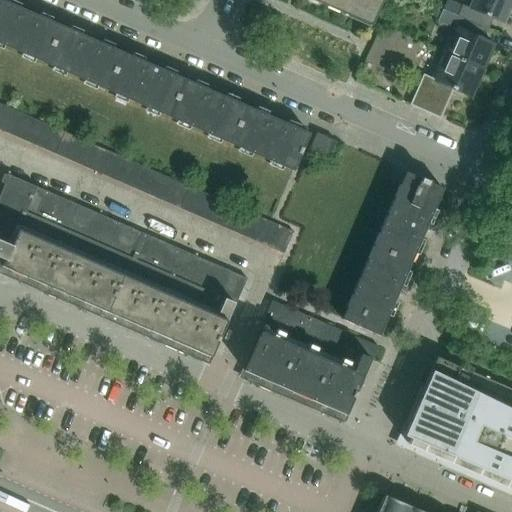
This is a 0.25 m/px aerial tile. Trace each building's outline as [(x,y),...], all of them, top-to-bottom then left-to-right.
[(0,0),(0,44),(44,63),(60,26),(0,0)] [(314,0),(335,9),(339,0),(314,0)] [(339,0),(335,9),(371,25),(381,0),(339,0)] [(464,6),(459,16),(459,17),(486,29),(491,18),(503,23),(511,2),(511,0),(473,0),(470,9),(464,6)] [(481,40),(486,29),(459,17),(459,16),(445,9),(440,20),(454,27),(458,28),(446,54),(482,70),(493,45),(481,40)] [(106,90),(122,53),(60,26),(44,63),(106,90)] [(168,117),(184,80),(122,53),(106,90),(168,117)] [(470,97),(482,70),(446,54),(434,80),(424,75),(409,105),(439,118),(453,90),(470,97)] [(230,144),(246,106),(184,80),(168,117),(230,144)] [(0,130),(2,132),(12,110),(1,105),(0,108),(0,130)] [(292,171),(308,134),(246,106),(230,144),(292,171)] [(13,136),(22,114),(12,110),(2,132),(13,136)] [(23,141),(32,119),(22,114),(13,136),(23,141)] [(33,145),(43,123),(32,119),(23,141),(33,145)] [(44,150),(53,128),(43,123),(33,145),(44,150)] [(54,154),(64,132),(53,128),(44,150),(54,154)] [(65,159),(74,137),(64,132),(54,154),(65,159)] [(306,155),(325,163),(335,141),(316,132),(306,155)] [(75,163),(85,142),(74,137),(65,159),(75,163)] [(86,168),(95,146),(85,142),(75,163),(86,168)] [(96,172),(105,150),(95,146),(86,168),(96,172)] [(106,177),(116,155),(105,150),(96,172),(106,177)] [(117,181),(126,160),(116,155),(106,177),(117,181)] [(127,186),(137,164),(126,160),(117,181),(127,186)] [(137,190),(147,168),(137,164),(127,186),(137,190)] [(148,195),(157,173),(147,168),(137,190),(148,195)] [(405,172),(374,245),(411,261),(442,188),(405,172)] [(158,199),(168,177),(157,173),(148,195),(158,199)] [(247,279),(245,278),(7,175),(3,184),(4,184),(0,193),(0,269),(1,270),(4,262),(212,352),(230,311),(232,312),(247,279)] [(168,204),(178,182),(168,177),(158,199),(168,204)] [(179,209),(189,187),(178,182),(168,204),(179,209)] [(190,213),(199,191),(189,187),(179,209),(190,213)] [(200,218),(210,196),(199,191),(190,213),(200,218)] [(210,222),(220,200),(210,196),(200,218),(210,222)] [(221,227),(230,205),(220,200),(210,222),(221,227)] [(231,231),(241,209),(230,205),(221,227),(231,231)] [(242,236),(251,214),(241,209),(231,231),(242,236)] [(252,240),(261,218),(251,214),(242,236),(252,240)] [(272,223),(270,222),(261,218),(252,240),(262,245),(272,223)] [(272,249),(282,227),(272,223),(262,245),(272,249)] [(283,254),(293,232),(282,227),(272,249),(283,254)] [(341,319),(378,336),(411,261),(374,245),(341,319)] [(378,347),(374,345),(271,301),(258,332),(261,333),(253,351),(354,396),(369,360),(372,361),(378,347)] [(347,411),(354,396),(253,351),(246,367),(347,411)] [(425,386),(403,436),(442,453),(440,458),(511,489),(511,390),(436,358),(436,357),(429,374),(425,383),(424,385),(425,386)] [(424,511),(384,494),(375,511),(424,511)]
